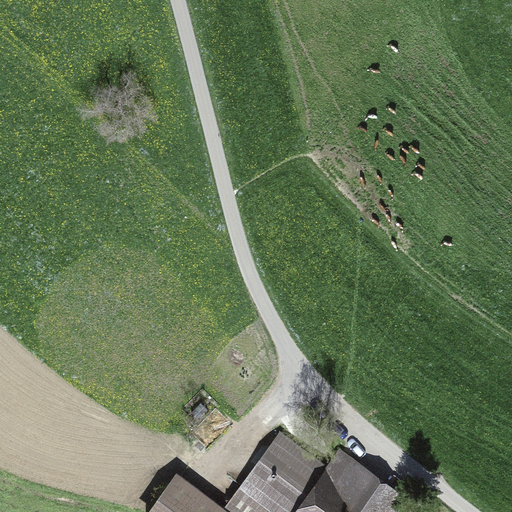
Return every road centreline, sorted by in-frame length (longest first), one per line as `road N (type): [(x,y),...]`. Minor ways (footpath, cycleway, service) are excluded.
road 1 (unclassified): [(177,0),(248,270),(275,325),(346,415),(467,511)]
road 2 (track): [(308,375),(212,480)]
